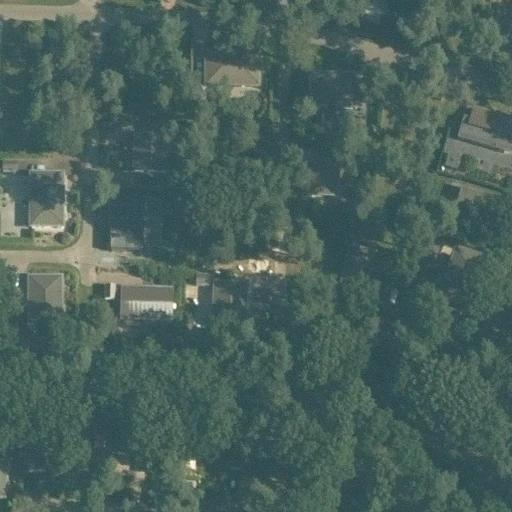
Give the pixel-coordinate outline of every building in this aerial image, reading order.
[(331,0),(370,11),(372,0),(331,0)] [(511,23),(502,57),(511,59),(511,23)] [(204,90),(257,90),(257,56),(204,56),(204,90)] [(306,110),(362,112),(363,78),(308,75),(306,110)] [(206,99),(194,99),(194,114),(206,114),(206,99)] [(457,141),(511,156),(511,154),(511,120),(473,110),(470,121),(464,119),(457,141)] [(365,129),(365,143),(376,143),(376,129),(365,129)] [(132,174),(164,175),(165,138),(133,138),(132,174)] [(343,151),(329,151),(328,161),(342,162),(343,151)] [(454,176),(458,161),(449,159),(445,173),(454,176)] [(3,163),(2,175),(17,175),(17,163),(3,163)] [(302,199),(337,200),(338,165),(303,164),(302,199)] [(28,230),(62,230),(62,176),(28,176),(28,230)] [(169,177),(169,188),(181,188),(182,177),(169,177)] [(511,204),(467,192),(462,210),(508,223),(511,209),(511,204)] [(111,226),(110,253),(143,254),(144,203),(112,202),(111,216),(114,216),(114,226),(111,226)] [(163,215),(163,216),(177,216),(177,204),(177,206),(165,205),(165,215),(163,215)] [(483,245),(483,246),(494,249),(498,235),(497,237),(488,234),(485,246),(483,245)] [(420,249),(420,251),(436,256),(440,244),(424,239),(420,249)] [(340,289),(358,293),(363,271),(383,276),(388,257),(349,248),(340,289)] [(439,301),(472,312),(489,258),(456,248),(439,301)] [(394,276),(406,279),(409,264),(398,261),(394,276)] [(197,287),(208,288),(209,277),(197,276),(197,287)] [(26,280),(27,334),(61,334),(60,280),(26,280)] [(213,284),(212,339),(248,340),(248,285),(213,284)] [(116,287),(105,287),(105,302),(116,302),(116,287)] [(122,289),(121,322),(173,323),(174,290),(122,289)] [(20,306),(19,291),(9,292),(9,306),(20,306)] [(434,399),(452,404),(464,355),(422,343),(417,362),(441,369),(434,399)] [(471,395),(468,412),(479,414),(482,397),(471,395)] [(481,413),(504,420),(498,442),(511,446),(511,402),(486,395),(481,413)] [(92,479),(110,481),(112,456),(138,459),(139,439),(96,435),(92,479)] [(28,473),(46,474),(47,457),(72,459),(72,441),(30,437),(28,473)] [(160,496),(179,498),(185,448),(165,446),(160,496)] [(143,459),(141,473),(152,474),(154,460),(143,459)] [(231,459),(230,470),(242,472),(244,461),(231,459)] [(0,500),(7,502),(10,464),(0,462),(0,500)] [(49,479),(36,478),(35,488),(48,489),(49,479)]
